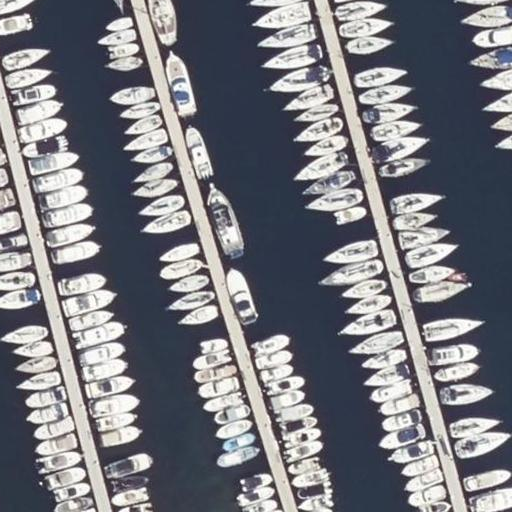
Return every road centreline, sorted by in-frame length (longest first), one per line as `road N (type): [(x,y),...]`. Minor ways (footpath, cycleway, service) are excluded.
road 1 (trunk): [(196,511),(149,423),(0,206)]
road 2 (trunk): [(0,296),(97,442),(133,511)]
